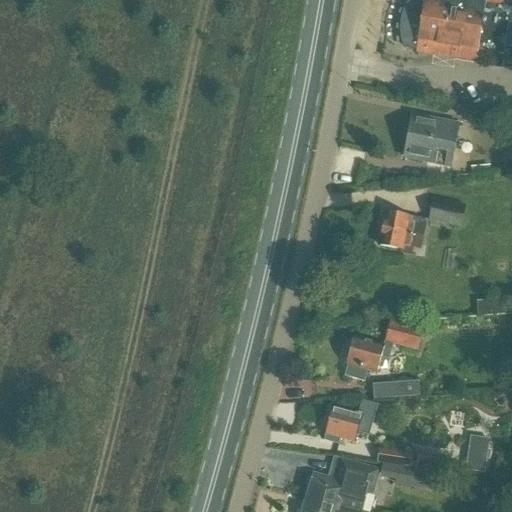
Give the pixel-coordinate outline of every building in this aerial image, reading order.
[(402,24),(401,32),(402,36),(403,44),(405,48),(418,50),(417,53),(455,60),(455,59),(477,62),(479,51),(503,55),(505,46),(511,48),(511,47),(511,0),(425,0),(426,0),(423,0),(412,0),(411,7),(407,7),(405,12),(402,20),(402,24)] [(414,115),(405,159),(452,168),(460,125),(414,115)] [(408,205),(402,228),(441,237),(465,236),(463,213),(475,212),(473,187),(429,190),(428,196),(444,200),(445,214),(408,205)] [(511,247),(470,252),(473,285),(511,280),(511,247)] [(385,265),(378,296),(440,310),(447,279),(385,265)] [(349,365),(345,377),(365,383),(368,371),(378,374),(382,358),(390,360),(394,345),(419,351),(424,331),(390,322),(385,342),(354,335),(348,360),(347,364),(349,365)] [(373,385),(374,399),(420,397),(419,382),(373,385)] [(363,403),(359,415),(338,410),(337,416),(332,415),(331,418),(328,421),(327,426),(328,428),(327,433),(325,441),(340,444),(342,436),(357,440),(359,433),(370,435),(377,407),(363,403)] [(471,438),(467,471),(484,474),(489,441),(471,438)] [(413,454),(380,449),(378,464),(398,467),(411,469),(413,454)] [(416,470),(416,471),(421,471),(441,474),(442,467),(444,457),(419,453),(416,470)] [(334,459),(329,479),(315,475),(314,478),(312,477),(309,487),(311,488),(308,499),(339,507),(356,511),(360,511),(363,504),(359,503),(364,488),(375,491),(380,472),(334,459)] [(396,481),(395,484),(418,489),(421,471),(416,471),(416,470),(411,469),(398,467),(396,481)] [(356,511),(339,507),(308,499),(304,511),(356,511)]
